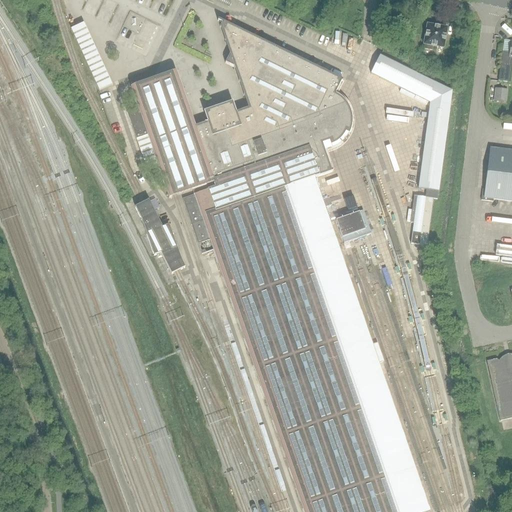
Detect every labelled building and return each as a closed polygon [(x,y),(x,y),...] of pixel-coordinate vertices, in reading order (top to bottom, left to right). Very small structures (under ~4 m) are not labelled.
[(84,21),(69,27),(94,92),(109,86),(84,21)] [(429,511),(314,178),(332,172),(332,171),(331,171),(325,154),(333,153),(337,151),(340,149),(343,146),(346,143),(349,140),(351,136),(352,132),(353,128),(353,124),(353,120),(352,116),(352,114),(351,112),(349,108),(347,105),(344,102),(341,99),(338,97),(334,95),(341,82),(342,82),(342,81),(318,69),(229,26),(218,21),(223,24),(221,28),(230,55),(226,64),(234,67),(249,109),(236,114),(232,103),(204,113),(207,123),(195,127),(176,72),(131,88),(139,109),(127,113),(137,140),(148,136),(169,198),(192,190),(195,196),(183,200),(198,244),(210,240),(303,511),(429,511)] [(424,45),(423,49),(432,50),(432,46),(443,48),(447,28),(427,25),(424,45)] [(501,52),(498,81),(510,83),(511,63),(511,42),(510,42),(509,53),(501,52)] [(379,56),(370,74),(430,104),(418,189),(438,192),(450,106),(452,92),(379,56)] [(506,91),(494,89),(493,102),(505,103),(506,91)] [(511,201),(511,151),(489,149),(484,190),(482,190),(480,201),(492,202),(493,199),(511,201)] [(427,247),(433,199),(414,197),(410,224),(413,224),(411,245),(427,247)] [(180,260),(169,227),(162,230),(148,201),(143,204),(135,208),(143,224),(155,257),(161,255),(171,275),(177,273),(185,269),(180,260)] [(371,236),(362,212),(335,221),(343,244),(371,236)] [(511,354),(510,355),(506,356),(501,358),(498,361),(496,360),(486,362),(499,422),(511,418),(511,354)]
